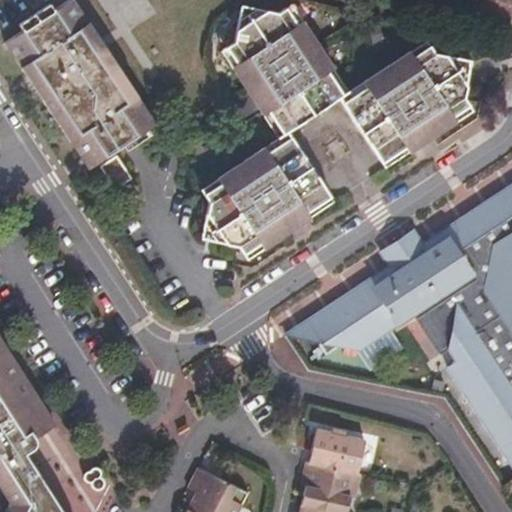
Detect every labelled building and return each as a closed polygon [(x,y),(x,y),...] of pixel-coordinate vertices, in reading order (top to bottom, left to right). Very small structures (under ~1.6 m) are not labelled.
[(91,166),(157,121),(141,97),(76,0),(69,0),(8,41),(91,166)] [(511,0),(483,0),(482,11),(511,17),(511,11),(511,0)] [(282,136),(291,131),(342,97),(352,90),(295,4),(281,12),(244,4),(236,41),(224,49),(282,136)] [(352,90),(342,97),(389,166),(475,109),(467,96),(475,60),(438,52),(429,39),(352,90)] [(336,201),(291,131),(282,136),(204,187),(213,199),(205,237),(242,245),(251,258),(336,201)] [(452,365),(453,368),(499,436),(509,430),(511,433),(511,185),(437,236),(441,243),(431,250),(440,265),(410,283),(400,271),(389,277),(385,270),(289,335),(323,342),(331,353),(343,345),(362,349),(417,314),(444,354),(455,348),(461,359),(452,365)] [(390,267),(385,270),(389,277),(400,271),(410,283),(440,265),(431,250),(441,243),(437,236),(423,245),(413,229),(380,252),(390,267)] [(36,434),(57,421),(38,390),(0,331),(0,458),(4,464),(24,453),(32,446),(36,434)] [(316,423),(310,455),(357,466),(364,434),(316,423)] [(511,433),(509,430),(499,436),(511,455),(511,433)] [(40,478),(24,453),(4,464),(0,466),(0,489),(7,500),(20,492),(40,478)] [(310,455),(305,454),(301,472),(307,473),(301,499),(329,506),(347,509),(351,492),(356,493),(361,468),(357,466),(310,455)] [(235,511),(249,487),(199,460),(188,481),(200,488),(197,495),(194,493),(188,505),(201,511),(235,511)] [(62,511),(40,478),(20,492),(26,499),(19,511),(62,511)] [(19,511),(26,499),(20,492),(7,500),(8,502),(3,511),(19,511)] [(327,511),(329,506),(301,499),(297,511),(327,511)]
